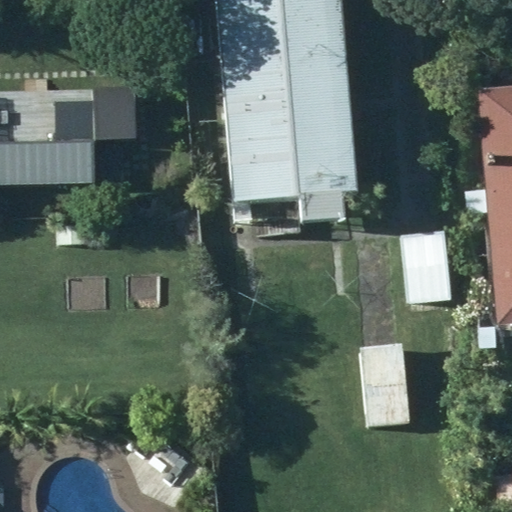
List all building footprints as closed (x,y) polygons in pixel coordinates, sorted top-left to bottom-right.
[(327,31),(324,0),(201,0),(205,41),(327,31)] [(332,86),(327,31),(205,41),(210,95),(332,86)] [(94,119),(141,118),(140,58),(93,58),(94,119)] [(337,141),(332,86),(210,95),(214,151),(337,141)] [(511,87),(468,90),(485,328),(511,325),(511,87)] [(341,196),(337,141),(214,151),(219,206),(341,196)] [(49,231),(50,247),(79,246),(78,230),(49,231)] [(445,303),(437,235),(393,240),(401,308),(445,303)] [(400,427),(392,349),(352,353),(360,432),(400,427)] [(511,511),(511,478),(494,479),(494,511),(511,511)]
